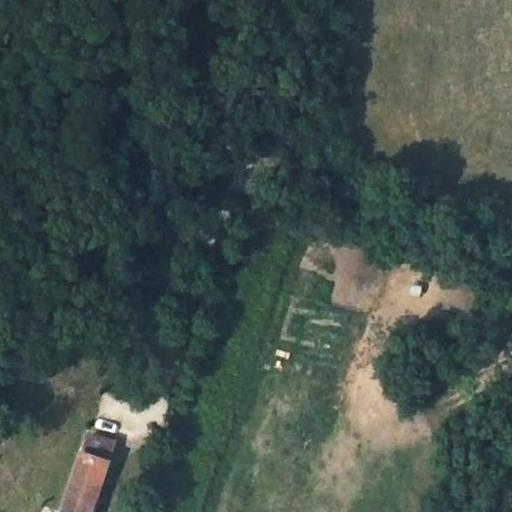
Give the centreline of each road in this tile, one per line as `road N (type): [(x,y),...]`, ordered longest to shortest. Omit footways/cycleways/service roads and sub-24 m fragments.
road 1 (track): [(0,8),(103,88),(179,128),(383,204),(511,266)]
road 2 (track): [(347,0),(331,184)]
